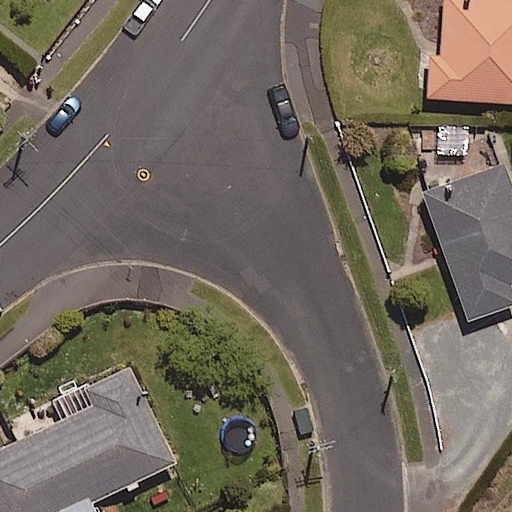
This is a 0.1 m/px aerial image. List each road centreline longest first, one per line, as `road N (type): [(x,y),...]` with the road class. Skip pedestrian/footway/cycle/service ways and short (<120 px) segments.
road 1 (residential): [(398,511),(377,340),(335,262),(168,97)]
road 2 (residential): [(0,263),(168,97)]
